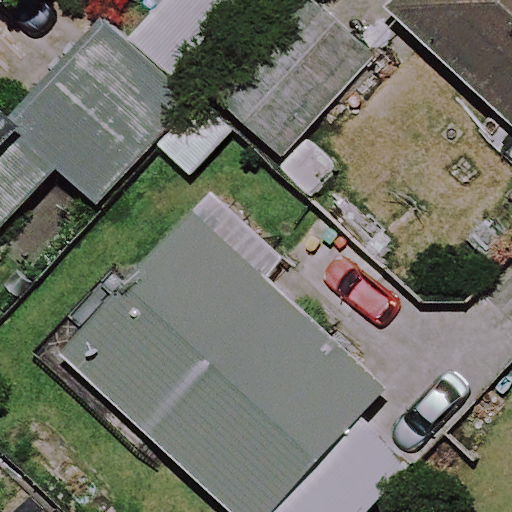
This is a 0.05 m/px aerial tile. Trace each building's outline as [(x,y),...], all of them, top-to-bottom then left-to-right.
[(162,0),(148,16),(202,65),(261,0),(162,0)] [(376,60),(300,0),(272,0),(205,86),(298,159),(376,60)] [(511,0),(412,0),(406,6),(511,112),(511,0)] [(0,240),(58,170),(101,207),(153,146),(196,183),(242,129),(126,29),(35,135),(0,106),(0,240)] [(65,359),(230,511),(372,511),(412,469),(355,417),(379,391),(193,219),(65,359)]
